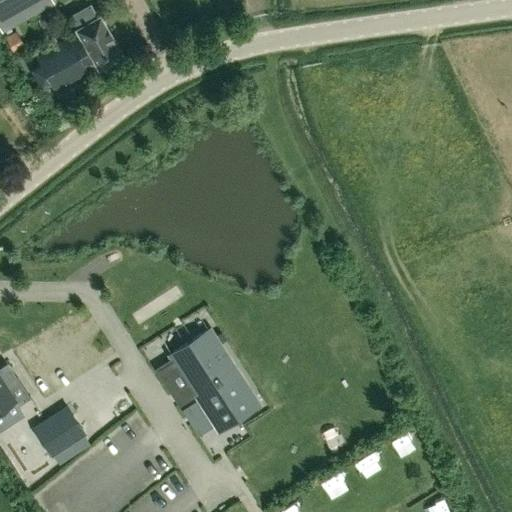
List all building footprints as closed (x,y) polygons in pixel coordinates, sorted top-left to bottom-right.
[(53,0),(0,0),(0,25),(3,32),(56,3),(53,0)] [(97,63),(99,67),(120,55),(99,18),(78,29),(84,40),(82,41),(80,36),(39,58),(54,86),(97,63)] [(6,37),(15,53),(25,47),(16,31),(6,37)] [(19,60),(29,76),(36,72),(26,55),(19,60)] [(209,328),(169,355),(218,431),(259,405),(209,328)] [(30,398),(17,377),(6,384),(0,375),(0,409),(15,400),(18,405),(30,398)] [(85,433),(67,406),(34,428),(51,455),(85,433)]
